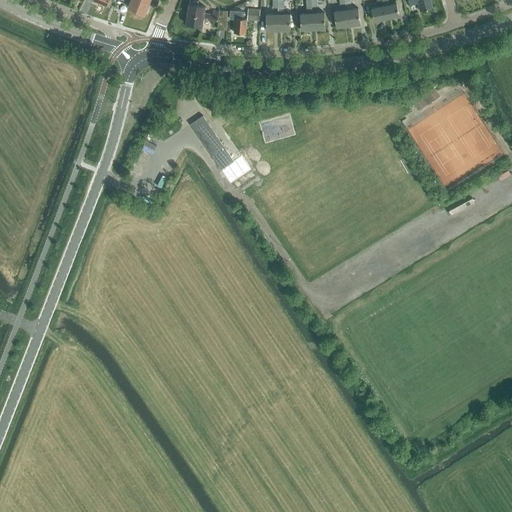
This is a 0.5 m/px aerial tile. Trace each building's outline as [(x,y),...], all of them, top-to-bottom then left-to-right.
[(145,14),(150,1),(146,0),(130,0),(128,8),(137,11),(136,13),(143,16),(144,14),(145,14)] [(197,5),(198,1),(190,0),(189,0),(189,4),(186,24),(202,26),(203,19),(217,21),(219,12),(212,11),(212,14),(204,13),(205,6),(197,5)] [(374,21),(386,18),(384,5),(382,0),(379,0),(377,0),(378,7),(371,8),(374,21)] [(384,5),(386,18),(399,15),(396,3),(389,4),(388,0),(382,0),(384,5)] [(432,7),(430,0),(408,0),(410,5),(418,2),(420,11),(432,7)] [(336,27),(348,26),(345,3),(340,4),(341,10),(334,11),(336,27)] [(345,3),(348,26),(360,24),(358,8),(351,9),(351,3),(345,3)] [(313,29),(312,13),(312,6),(307,7),(307,13),(300,13),(301,30),(313,29)] [(278,14),(278,30),(290,30),(290,14),(283,14),(283,8),(278,8),(278,14)] [(259,21),(260,10),(248,9),(247,20),(259,21)] [(226,30),(226,25),(227,10),(220,10),(219,20),(218,29),(226,30)] [(245,33),(246,19),(243,18),(243,11),(230,10),(229,19),(235,19),(234,32),(245,33)] [(312,13),(313,29),(325,28),(324,12),(312,13)] [(266,30),(278,30),(278,14),(266,14),(266,30)] [(439,94),(436,90),(438,89),(436,86),(425,92),(424,90),(409,99),(413,105),(414,104),(417,109),(425,103),(430,100),(439,94)] [(232,116),(229,110),(223,115),(226,120),(232,116)] [(234,161),(203,115),(190,124),(228,181),(245,170),(237,159),(234,161)] [(333,380),(339,389),(344,385),(338,376),(333,380)]
